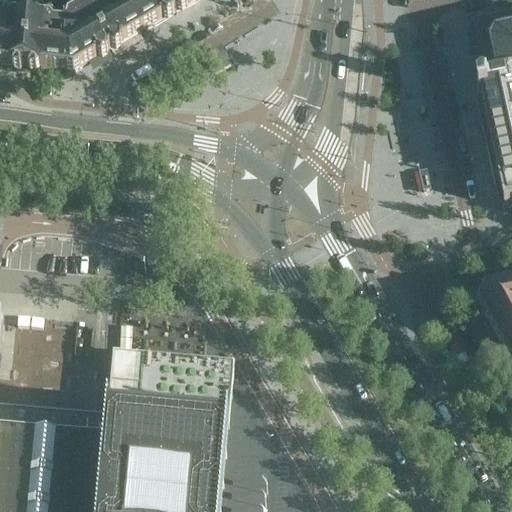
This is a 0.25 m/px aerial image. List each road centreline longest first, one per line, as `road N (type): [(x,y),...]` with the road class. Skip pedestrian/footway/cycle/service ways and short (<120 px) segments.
road 1 (secondary): [(284,271),(424,511)]
road 2 (residential): [(474,261),(419,9)]
road 3 (residential): [(282,0),(68,124)]
road 4 (secondary): [(493,511),(373,303)]
road 5 (secondary): [(0,145),(143,156),(212,186)]
road 6 (residential): [(511,446),(438,323),(426,277)]
road 7 (secondary): [(226,150),(68,124)]
road 8 (tertiary): [(332,129),(341,0)]
